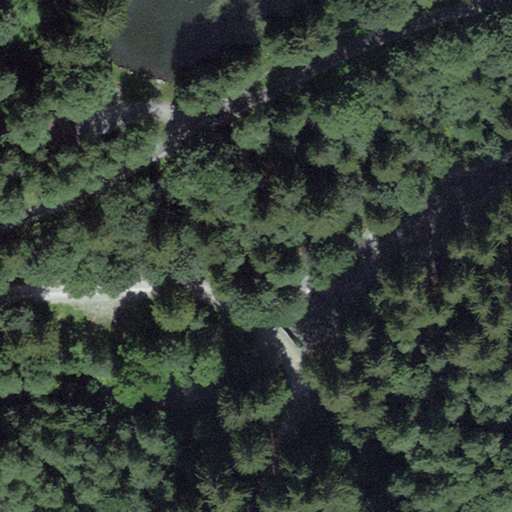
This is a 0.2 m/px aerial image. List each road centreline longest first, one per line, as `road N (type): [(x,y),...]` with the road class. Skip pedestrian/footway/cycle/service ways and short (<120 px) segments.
road 1 (unclassified): [(476,0),(375,31),(40,211),(0,222)]
road 2 (track): [(255,475),(288,399),(290,364),(269,327),(241,304),(149,288),(0,301)]
